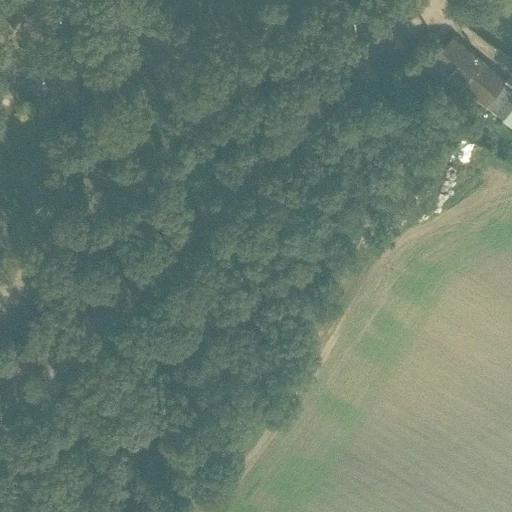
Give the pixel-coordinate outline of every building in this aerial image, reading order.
[(177,6),(171,12),(177,19),(183,13),(177,6)] [(150,30),(141,38),(147,44),(156,35),(150,30)] [(511,107),(511,84),(502,77),(468,49),(453,37),(433,60),(449,73),(488,104),(504,117),(511,107)] [(205,52),(198,58),(202,63),(209,56),(205,52)] [(0,81),(7,94),(21,87),(5,56),(0,58),(0,81)] [(100,76),(94,83),(104,91),(110,84),(100,76)] [(174,90),(162,96),(166,103),(178,97),(174,90)] [(3,97),(0,98),(0,108),(0,110),(7,106),(14,103),(10,94),(3,97)] [(11,123),(24,117),(19,107),(0,115),(0,134),(7,149),(20,143),(11,123)] [(0,183),(7,192),(33,170),(25,161),(0,183)] [(65,194),(58,199),(66,209),(73,203),(65,194)]
